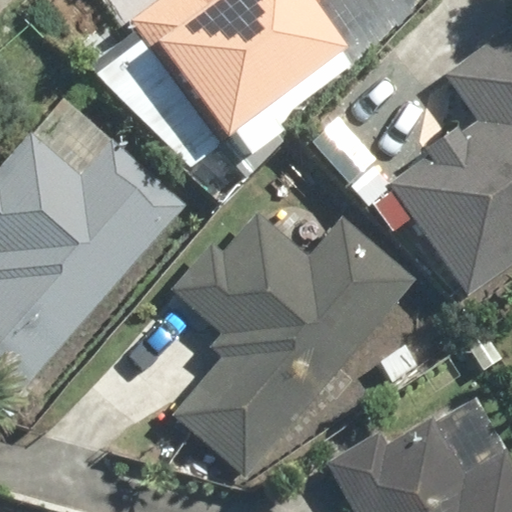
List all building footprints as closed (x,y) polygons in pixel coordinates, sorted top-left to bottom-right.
[(169,0),(138,21),(215,133),(340,48),(307,0),(169,0)] [(511,263),(511,25),(444,78),(483,128),(397,185),(468,293),(511,263)] [(0,271),(0,397),(3,400),(180,205),(114,146),(113,148),(60,99),(0,162),(0,256),(8,263),(0,271)] [(253,208),(181,292),(243,344),(180,418),(246,473),(407,285),(341,230),(314,260),(253,208)] [(511,511),(511,489),(467,406),(335,477),(354,511),(511,511)]
